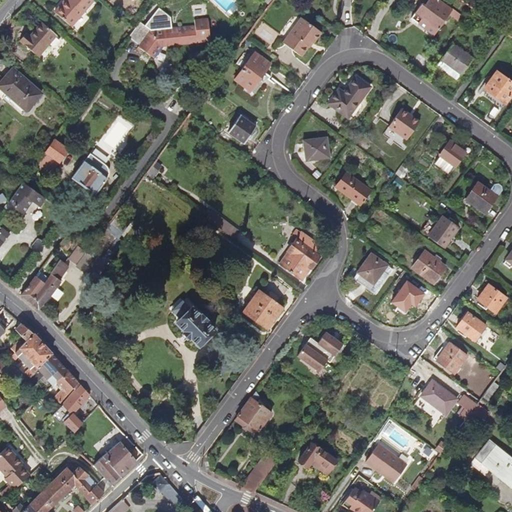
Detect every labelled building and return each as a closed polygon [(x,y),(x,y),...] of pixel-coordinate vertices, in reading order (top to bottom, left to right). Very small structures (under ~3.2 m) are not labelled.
[(64,0),(54,12),(70,26),(82,12),(83,13),(94,1),(92,0),(64,0)] [(422,3),(411,18),(434,35),(449,14),(460,22),(464,17),(453,9),(452,10),(438,0),(428,0),(424,5),(422,3)] [(158,8),(145,26),(140,22),(129,37),(140,45),(136,50),(139,52),(141,49),(153,58),(154,57),(155,58),(163,47),(211,42),(208,18),(194,20),(195,26),(171,28),(170,17),(158,8)] [(83,13),(82,12),(70,26),(71,27),(83,13)] [(321,32),(301,18),(282,43),(301,57),(309,47),(307,46),(311,42),(313,43),(321,32)] [(57,36),(42,23),(30,36),(26,33),(20,41),(38,57),(57,36)] [(452,44),(437,65),(457,80),(464,71),(473,59),(452,44)] [(242,70),(234,79),(245,87),(253,93),(259,85),(257,83),(264,74),(271,65),(254,53),(251,58),(242,70)] [(475,60),(473,59),(464,71),(466,72),(475,60)] [(41,94),(16,69),(1,85),(27,111),(41,94)] [(511,94),(511,83),(497,72),(492,78),(486,86),(484,89),(487,91),(505,104),(511,94)] [(486,86),(492,78),(489,76),(483,84),(486,86)] [(338,90),(328,103),(348,118),(370,87),(356,77),(350,85),(351,86),(347,91),(346,90),(344,93),(338,90)] [(208,88),(201,97),(208,101),(214,93),(212,91),(208,88)] [(505,104),(487,91),(483,96),(501,109),(505,104)] [(379,106),(372,114),(376,117),(382,108),(379,106)] [(412,116),(402,108),(400,111),(411,118),(412,116)] [(406,139),(407,140),(420,122),(412,116),(411,118),(400,111),(388,127),(406,139)] [(244,143),(255,127),(247,121),(249,119),(242,113),(228,132),(244,143)] [(327,138),(303,140),(306,161),(330,158),(327,138)] [(37,162),(37,163),(51,174),(67,151),(53,141),(44,153),(37,162)] [(455,167),(465,153),(449,141),(439,155),(440,156),(434,164),(448,174),(454,166),(455,167)] [(71,178),(89,192),(94,186),(97,189),(105,179),(99,174),(105,166),(89,154),(71,178)] [(155,161),(151,166),(157,170),(161,165),(155,161)] [(395,174),(401,178),(404,174),(405,173),(410,166),(404,162),(395,174)] [(157,170),(151,166),(145,174),(153,179),(158,171),(157,170)] [(321,174),(317,170),(312,174),(317,179),(321,174)] [(370,191),(346,172),(337,184),(341,187),(338,190),(360,205),(363,201),(366,203),(372,195),(369,193),(370,191)] [(392,185),(398,189),(403,182),(397,178),(392,185)] [(24,182),(8,203),(23,213),(32,200),(39,206),(45,198),(24,182)] [(498,184),(493,184),(489,191),(477,182),(464,199),(472,205),(470,208),(482,217),(484,214),(502,190),(501,187),(498,184)] [(126,200),(114,217),(119,222),(133,205),(126,200)] [(206,218),(225,232),(230,225),(211,211),(206,218)] [(428,237),(444,248),(458,227),(443,216),(437,225),(428,236),(428,237)] [(114,217),(110,223),(116,227),(119,222),(114,217)] [(437,225),(429,219),(421,231),(428,236),(437,225)] [(106,228),(88,253),(101,262),(119,238),(111,233),(116,227),(110,223),(106,228)] [(230,225),(225,232),(231,236),(236,229),(230,225)] [(0,231),(0,239),(2,241),(8,233),(2,228),(0,231)] [(236,229),(231,236),(234,239),(239,232),(236,229)] [(291,236),(296,240),(301,233),(296,229),(291,236)] [(278,264),(302,281),(325,250),(301,233),(296,240),(278,264)] [(74,242),(66,235),(59,245),(67,251),(74,242)] [(72,253),(69,258),(77,264),(76,266),(76,267),(96,281),(106,267),(101,262),(88,253),(78,245),(72,253)] [(434,259),(424,251),(412,268),(433,283),(445,267),(438,261),(434,259)] [(388,270),(371,258),(358,278),(375,289),(388,270)] [(60,260),(51,272),(62,277),(69,267),(69,266),(65,263),(60,260)] [(511,264),(511,263),(506,260),(503,264),(509,268),(511,264)] [(48,278),(29,302),(39,310),(51,297),(56,289),(61,282),(61,281),(60,280),(62,277),(51,272),(50,273),(50,274),(48,278)] [(39,275),(37,273),(21,295),(29,302),(48,278),(46,277),(41,273),(39,275)] [(487,308),(494,313),(506,298),(488,284),(477,300),(485,306),(483,308),(485,310),(487,308)] [(267,329),(282,309),(274,303),(266,296),(259,291),(244,312),(267,329)] [(266,296),(274,303),(278,298),(269,292),(266,296)] [(183,305),(174,314),(179,319),(175,323),(184,331),(183,332),(189,339),(190,338),(199,346),(215,330),(207,322),(208,321),(201,315),(200,316),(192,308),(190,306),(187,309),(183,305)] [(467,336),(474,341),(486,326),(467,312),(456,328),(464,334),(467,336)] [(33,334),(21,324),(15,330),(26,342),(33,334)] [(297,356),(319,372),(327,361),(330,363),(343,344),(325,332),(318,343),(310,338),(297,356)] [(52,354),(33,334),(26,342),(22,346),(16,352),(30,368),(25,372),(30,377),(38,369),(52,354)] [(18,342),(11,349),(15,353),(16,352),(22,346),(18,342)] [(445,349),(436,361),(454,374),(467,356),(449,343),(445,349)] [(445,349),(442,347),(434,359),(436,361),(445,349)] [(52,354),(38,369),(43,375),(53,386),(56,383),(68,371),(52,354)] [(43,375),(38,369),(30,377),(36,382),(43,375)] [(78,382),(68,371),(56,383),(61,389),(54,397),(59,402),(78,382)] [(30,377),(23,385),(29,390),(36,382),(30,377)] [(435,381),(424,397),(448,415),(459,399),(435,381)] [(90,395),(81,385),(60,406),(52,415),(59,422),(62,419),(64,421),(63,422),(71,430),(74,433),(82,423),(72,413),(90,395)] [(494,393),(489,390),(484,397),(488,400),(494,393)] [(256,391),(237,416),(258,431),(259,431),(271,413),(265,408),(266,406),(256,391)] [(328,404),(322,399),(318,406),(324,411),(328,404)] [(467,420),(477,405),(468,399),(464,405),(468,408),(462,416),(467,420)] [(489,413),(478,405),(477,405),(467,420),(466,420),(473,425),(478,428),(489,413)] [(255,434),(258,431),(237,416),(235,420),(255,434)] [(473,425),(466,420),(457,433),(462,438),(473,425)] [(74,433),(71,430),(64,439),(67,442),(74,433)] [(127,436),(121,430),(116,433),(122,440),(127,436)] [(42,439),(37,434),(33,438),(37,443),(42,439)] [(489,441),(470,464),(485,476),(490,469),(497,476),(510,487),(511,485),(511,468),(509,466),(511,462),(511,459),(497,447),(496,448),(489,441)] [(120,442),(93,466),(95,467),(101,474),(111,486),(136,461),(120,442)] [(379,444),(365,462),(382,475),(384,472),(395,481),(407,465),(379,444)] [(312,445),(299,463),(308,470),(312,465),(315,461),(331,472),(337,464),(324,454),(326,451),(319,446),(317,448),(312,445)] [(10,485),(14,489),(30,475),(21,465),(23,463),(8,446),(0,453),(0,470),(6,477),(5,479),(10,485)] [(266,453),(241,486),(254,492),(277,461),(266,453)] [(331,472),(315,461),(312,465),(328,477),(331,472)] [(19,504),(12,511),(13,511),(45,511),(76,485),(92,505),(104,493),(96,484),(97,484),(89,475),(90,474),(79,467),(72,473),(67,467),(52,483),(25,509),(19,504)] [(384,472),(382,475),(393,483),(395,481),(384,472)] [(147,476),(130,491),(133,494),(149,479),(159,490),(160,490),(174,507),(181,504),(184,501),(159,473),(147,476)] [(411,489),(414,491),(421,480),(422,479),(419,476),(411,489)] [(14,489),(10,485),(5,489),(9,494),(14,489)] [(361,492),(354,488),(342,505),(349,510),(350,508),(355,511),(372,511),(379,503),(362,490),(361,492)] [(5,489),(0,493),(0,494),(4,499),(9,494),(5,489)] [(121,500),(108,511),(124,511),(129,508),(121,500)]
